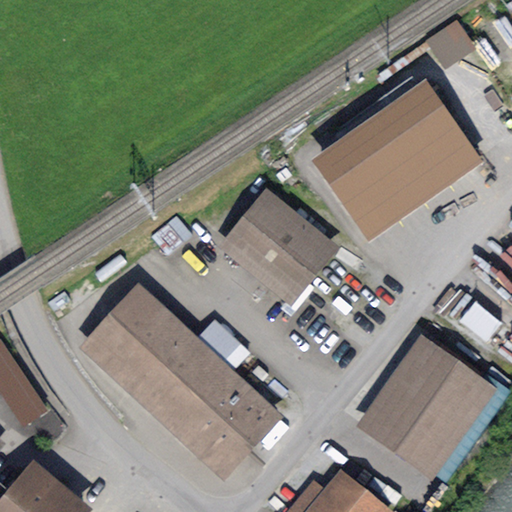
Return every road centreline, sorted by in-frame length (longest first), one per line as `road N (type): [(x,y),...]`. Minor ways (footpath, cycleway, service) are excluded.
road 1 (unknown): [(247,511),(511,185)]
road 2 (residential): [(0,227),(46,352),(131,453),(200,511)]
